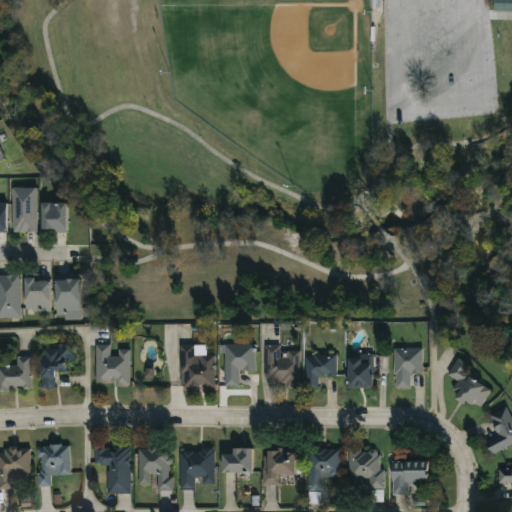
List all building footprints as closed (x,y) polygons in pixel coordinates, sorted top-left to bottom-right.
[(511,0),(511,13),(493,13),(493,0),(511,0)] [(12,189),(37,189),(37,233),(12,233),(12,189)] [(7,203),(0,203),(0,231),(8,232),(7,203)] [(40,204),(65,204),(65,233),(40,233),(40,204)] [(0,319),(0,276),(20,276),(20,319),(0,319)] [(26,279),(50,279),(50,313),(26,313),(26,279)] [(56,280),(81,280),(81,321),(56,321),(56,280)] [(224,345),(255,345),(255,372),(239,372),(239,388),(224,388),(224,345)] [(96,386),(97,347),(111,347),(111,352),(130,352),(130,386),(96,386)] [(215,389),(181,389),(181,347),(195,347),(195,357),(215,357),(215,389)] [(265,389),(265,347),(280,347),(280,351),(300,351),(300,389),(265,389)] [(73,364),(68,364),(67,373),(56,373),(56,390),(40,389),(42,348),(74,349),(73,364)] [(394,389),(394,349),(422,349),(422,376),(410,376),(410,389),(394,389)] [(336,378),(318,378),(318,390),(305,390),(305,355),(336,355),(336,378)] [(347,355),(373,355),(373,389),(347,389),(347,355)] [(31,392),(0,392),(0,367),(16,367),(16,358),(31,358),(31,392)] [(466,381),(489,387),(483,409),(451,401),(457,380),(450,378),(454,361),(471,365),(466,381)] [(507,409),(511,420),(511,446),(490,455),(485,443),(499,436),(490,416),(507,409)] [(52,487),(37,487),(37,446),(70,446),(70,476),(52,476),(52,487)] [(0,488),(0,449),(30,449),(30,488),(0,488)] [(130,495),(108,495),(108,465),(95,465),(95,449),(130,449),(130,495)] [(252,449),(252,473),(221,473),(222,453),(231,454),(231,449),(252,449)] [(171,492),(154,492),(154,485),(139,485),(138,451),(171,450),(171,492)] [(279,486),(263,486),(263,451),(294,450),(295,475),(279,475),(279,486)] [(180,490),(179,451),(214,451),(215,478),(195,478),(195,490),(180,490)] [(382,488),(349,488),(349,451),(382,451),(382,488)] [(308,492),(308,453),(339,453),(339,478),(323,478),(323,492),(308,492)] [(392,496),(391,462),(426,461),(427,484),(408,484),(408,496),(392,496)] [(511,484),(498,484),(498,469),(511,469),(511,484)]
